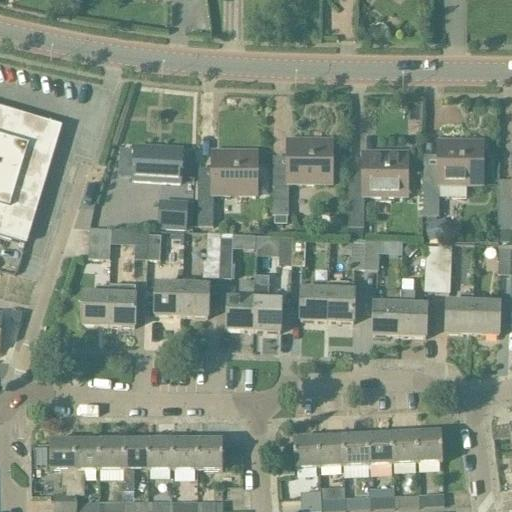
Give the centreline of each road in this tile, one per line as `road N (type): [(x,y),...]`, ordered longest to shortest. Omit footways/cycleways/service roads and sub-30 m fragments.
road 1 (secondary): [(511,72),(181,63),(0,31)]
road 2 (residential): [(12,407),(88,168)]
road 3 (residential): [(12,407),(258,402)]
road 4 (residential): [(258,402),(306,382),(365,379),(473,401)]
